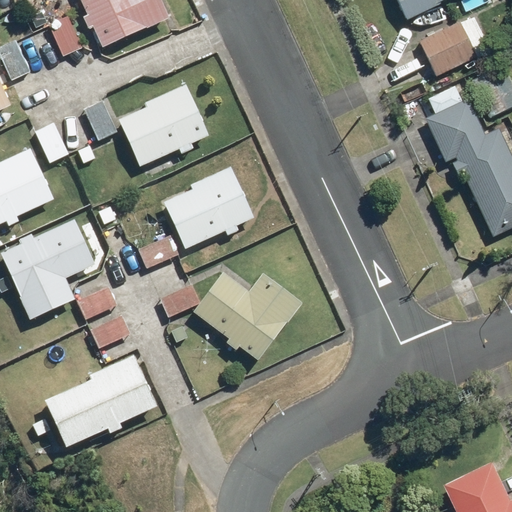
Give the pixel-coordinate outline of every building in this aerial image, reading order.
[(76,0),(86,19),(82,21),(87,32),(91,30),(100,52),(166,22),(156,0),(76,0)] [(393,0),(405,24),(454,0),(393,0)] [(420,39),(436,77),(491,54),(475,16),(420,39)] [(66,19),(45,28),(60,62),(81,52),(66,19)] [(16,41),(0,47),(0,62),(10,84),(31,74),(16,41)] [(511,80),(508,72),(474,88),(487,117),(511,105),(511,80)] [(0,114),(10,110),(0,88),(0,114)] [(144,112),(116,124),(137,171),(178,153),(179,157),(192,152),(190,148),(206,141),(183,88),(142,107),(144,112)] [(467,102),(424,122),(444,166),(450,163),(458,182),(463,180),(491,241),(511,230),(511,162),(497,132),(483,138),(467,102)] [(102,103),(82,111),(94,143),(114,136),(102,103)] [(54,125),(34,133),(47,165),(67,158),(54,125)] [(0,227),(5,225),(7,230),(17,226),(15,221),(52,203),(28,152),(0,164),(0,227)] [(189,194),(161,206),(182,253),(224,235),(226,239),(235,235),(234,230),(252,222),(229,170),(187,189),(189,194)] [(19,248),(0,256),(0,261),(29,324),(74,303),(64,282),(93,269),(72,223),(32,242),(30,237),(17,243),(19,248)] [(135,250),(145,272),(180,255),(170,234),(135,250)] [(221,276),(191,316),(255,365),(300,307),(261,277),(247,296),(221,276)] [(154,299),(163,319),(199,303),(190,283),(154,299)] [(87,331),(97,353),(132,337),(123,315),(87,331)] [(89,384),(41,405),(63,453),(105,433),(107,438),(119,432),(117,428),(156,410),(132,359),(87,379),(89,384)] [(488,464),(439,487),(450,511),(511,511),(511,499),(507,503),(488,464)]
